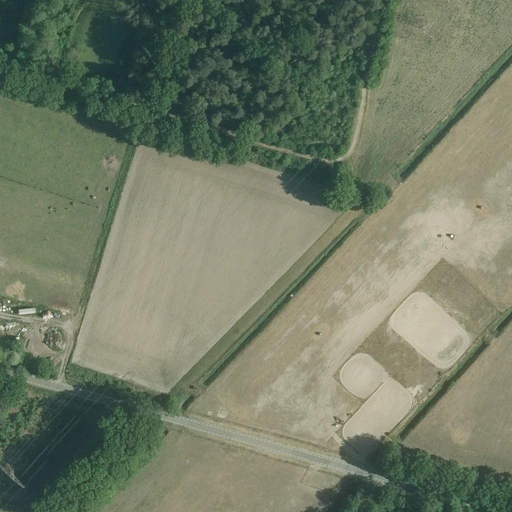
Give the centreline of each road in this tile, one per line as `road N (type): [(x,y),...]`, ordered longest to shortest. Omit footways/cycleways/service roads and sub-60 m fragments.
road 1 (tertiary): [(384,477),(0,370)]
road 2 (tertiary): [(384,477),(511,511)]
